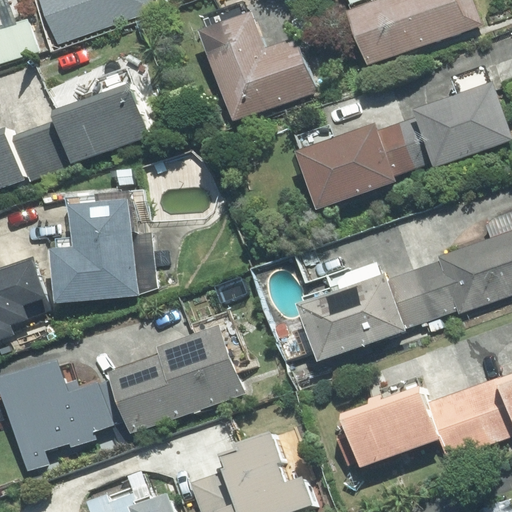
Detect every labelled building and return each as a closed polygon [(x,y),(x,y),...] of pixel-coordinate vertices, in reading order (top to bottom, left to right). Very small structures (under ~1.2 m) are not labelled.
[(0,0),(0,65),(43,52),(32,19),(19,23),(12,0),(0,0)] [(58,42),(110,24),(102,0),(91,0),(48,15),(58,42)] [(374,65),(488,25),(478,0),(382,0),(355,10),(374,65)] [(213,53),(237,121),(323,91),(303,36),(272,47),(259,11),(226,23),(234,45),(213,53)] [(148,62),(134,54),(123,71),(138,80),(148,62)] [(404,121),(420,168),(439,162),(441,167),(511,142),(511,110),(502,81),(421,110),(423,115),(404,121)] [(40,127),(58,181),(82,173),(79,164),(158,137),(139,83),(60,111),(62,119),(40,127)] [(401,175),(420,168),(404,121),(385,128),(383,123),(302,151),(323,209),(403,181),(401,175)] [(35,189),(58,181),(40,127),(16,135),(13,128),(0,132),(0,191),(33,181),(35,189)] [(138,168),(116,168),(116,191),(138,191),(138,168)] [(146,296),(135,199),(77,206),(81,246),(58,248),(63,303),(146,296)] [(511,212),(497,218),(490,225),(495,238),(442,256),(443,260),(418,269),(436,318),(460,310),(462,314),(511,296),(511,212)] [(0,341),(21,334),(17,325),(35,318),(35,317),(56,309),(37,257),(0,270),(0,341)] [(388,275),(384,265),(356,274),(347,283),(349,288),(304,304),(312,327),(281,338),(289,361),(320,350),(324,362),(413,331),(411,327),(436,318),(418,269),(394,277),(393,273),(388,275)] [(177,284),(173,267),(159,271),(162,287),(177,284)] [(118,380),(133,421),(137,434),(250,394),(226,325),(163,348),(166,355),(116,373),(118,380)] [(101,441),(98,431),(118,425),(133,421),(118,380),(105,384),(105,382),(85,389),(83,380),(72,384),(65,360),(3,380),(32,471),(54,464),(50,452),(74,444),(75,449),(101,441)] [(469,390),(489,446),(511,437),(511,377),(507,379),(506,376),(469,390)] [(433,402),(427,386),(389,399),(382,396),(374,398),(377,404),(348,414),(354,432),(341,436),(352,466),(365,461),(368,469),(445,440),(452,460),(489,446),(469,390),(433,402)] [(210,489),(256,472),(238,421),(192,438),(210,489)] [(136,487),(94,502),(97,511),(182,511),(176,494),(159,500),(157,496),(141,501),(136,487)]
